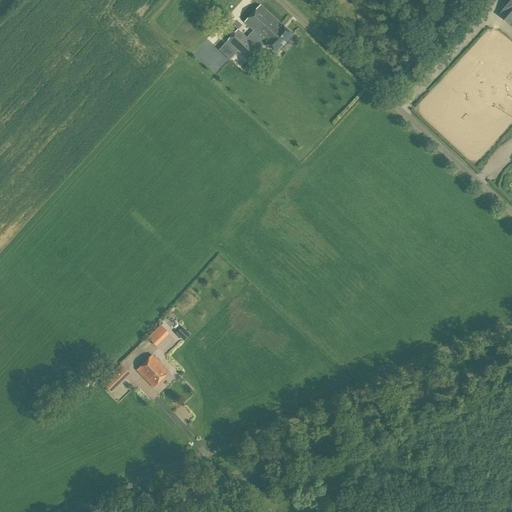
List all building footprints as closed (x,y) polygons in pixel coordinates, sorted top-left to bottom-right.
[(242,0),(223,0),(220,3),(230,14),(244,1),(242,0)] [(511,0),(499,14),(500,15),(499,15),(508,23),(509,23),(511,25),(511,0)] [(282,25),(260,5),(244,22),(276,52),(293,34),(282,25)] [(258,48),(253,43),(238,29),(227,41),(248,60),(258,48)] [(237,53),(215,77),(225,86),(247,62),(237,53)] [(164,325),(151,338),(160,347),(173,334),(164,325)] [(169,372),(152,355),(136,370),(152,388),(169,372)] [(111,392),(130,374),(120,364),(101,383),(111,392)] [(98,378),(101,382),(114,369),(110,366),(98,378)]
